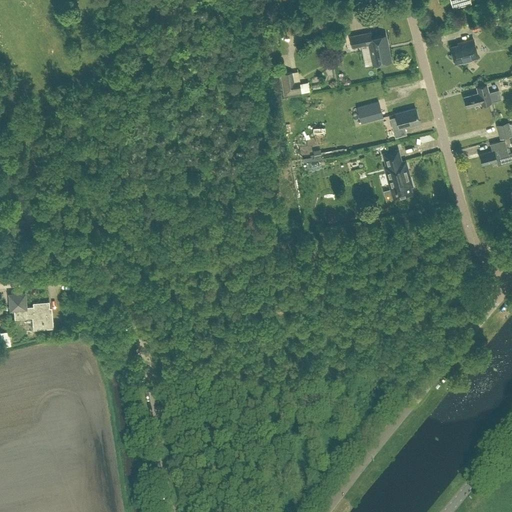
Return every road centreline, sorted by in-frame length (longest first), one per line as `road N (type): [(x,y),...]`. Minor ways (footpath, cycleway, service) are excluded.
road 1 (unclassified): [(172,511),(132,302),(94,284),(37,283)]
road 2 (unclassified): [(508,285),(468,243),(406,0)]
road 3 (tertiary): [(508,285),(326,511)]
